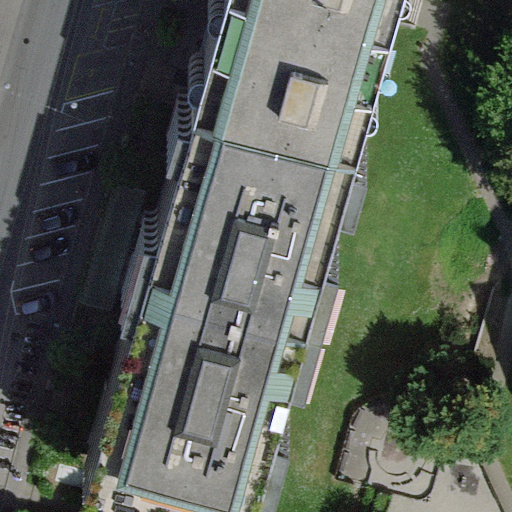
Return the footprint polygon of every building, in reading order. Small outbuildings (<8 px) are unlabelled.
[(389,0),(217,0),(197,74),(360,121),(394,1),(389,0)] [(360,121),(197,74),(160,212),(149,248),(310,293),(360,121)] [(143,207),(150,185),(135,181),(119,176),(84,297),(101,302),(115,306),(121,286),(137,290),(149,248),(160,212),(143,207)] [(254,489),(310,293),(149,248),(137,290),(97,430),(93,441),(254,489)] [(90,471),(63,464),(59,480),(86,487),(90,471)]
